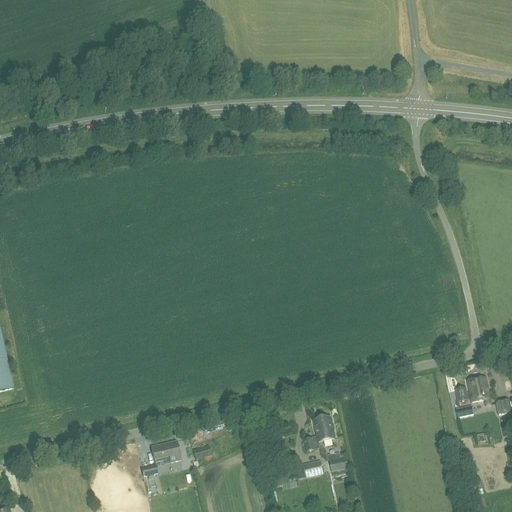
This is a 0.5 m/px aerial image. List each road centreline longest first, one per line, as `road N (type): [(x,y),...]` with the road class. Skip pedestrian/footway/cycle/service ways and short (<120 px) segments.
road 1 (unclassified): [(479,352),(0,465)]
road 2 (tertiary): [(418,107),(204,110),(0,144)]
road 3 (unclassified): [(479,352),(456,252),(417,155),(418,107)]
